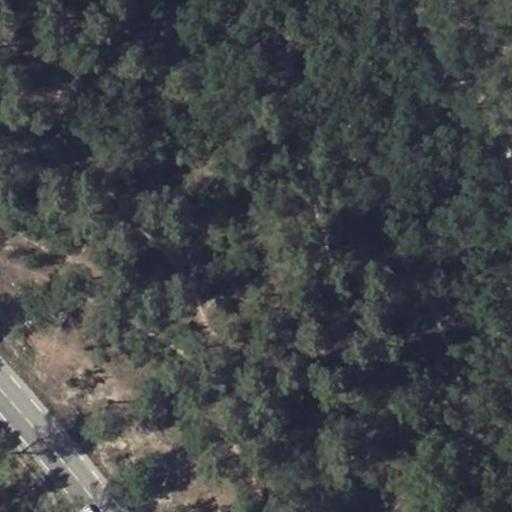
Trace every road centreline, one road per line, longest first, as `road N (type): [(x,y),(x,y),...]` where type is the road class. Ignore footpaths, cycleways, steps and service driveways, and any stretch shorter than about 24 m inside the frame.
road 1 (track): [(511,161),(475,93),(444,61),(398,42),(351,45),(303,65),(287,83),(285,110),(338,326),(473,429)]
road 2 (track): [(511,463),(473,429),(433,313),(303,65)]
road 3 (track): [(0,223),(244,350),(274,355),(358,339)]
road 4 (track): [(41,248),(71,290),(172,351),(248,459),(264,511)]
road 5 (track): [(0,33),(64,63),(118,26),(255,28),(303,65)]
road 6 (track): [(64,63),(61,95),(78,140),(112,196),(169,257),(200,304),(204,330)]
road 7 (primary): [(0,375),(105,511)]
